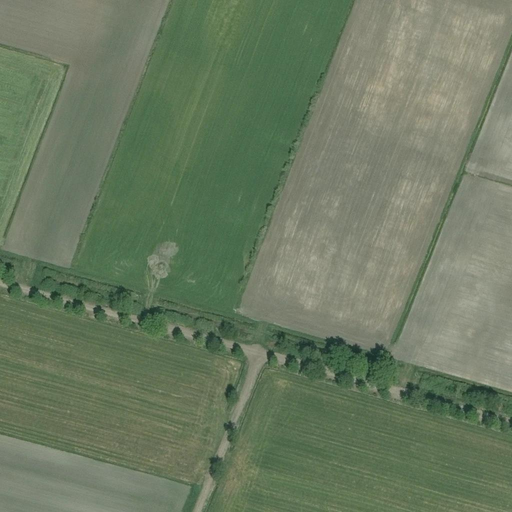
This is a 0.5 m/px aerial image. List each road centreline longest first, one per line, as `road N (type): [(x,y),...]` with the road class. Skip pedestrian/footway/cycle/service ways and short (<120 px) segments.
road 1 (track): [(0,283),(511,426)]
road 2 (track): [(258,354),(195,511)]
